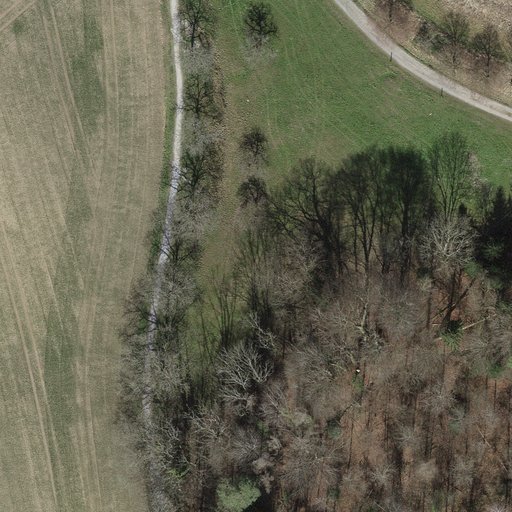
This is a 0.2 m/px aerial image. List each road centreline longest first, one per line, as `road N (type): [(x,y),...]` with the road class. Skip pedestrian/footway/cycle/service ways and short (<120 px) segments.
road 1 (track): [(171,0),(178,154),(155,337),(160,511)]
road 2 (track): [(511,115),(421,73),(342,0)]
